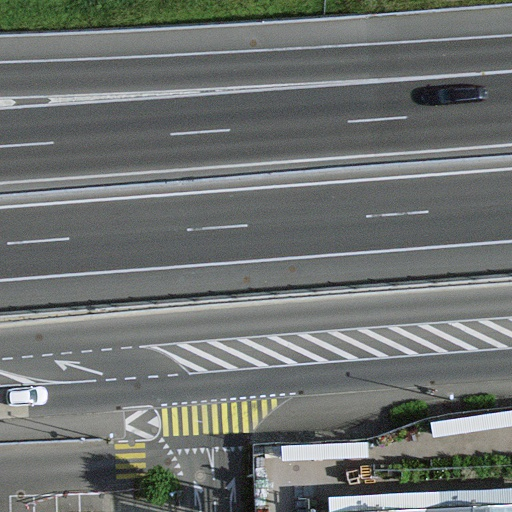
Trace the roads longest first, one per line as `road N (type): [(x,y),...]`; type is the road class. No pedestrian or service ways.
road 1 (motorway): [(0,246),(511,206)]
road 2 (motorway): [(511,109),(0,146)]
road 3 (primary): [(0,370),(511,333)]
road 4 (motorway): [(511,82),(0,84)]
